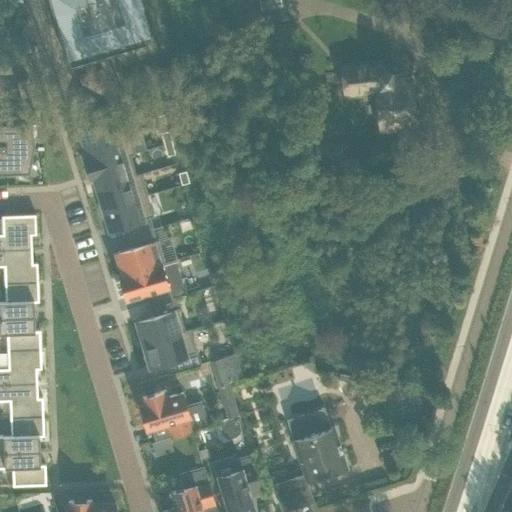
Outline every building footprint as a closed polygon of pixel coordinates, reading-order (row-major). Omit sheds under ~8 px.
[(49,0),(69,66),(84,62),(92,59),(148,43),(135,0),(49,0)] [(403,70),(391,72),(391,70),(382,71),(381,65),(343,69),(345,89),(377,86),(381,126),(414,122),(410,80),(404,80),(403,70)] [(80,76),(84,92),(107,92),(101,69),(80,76)] [(28,79),(16,82),(21,97),(32,94),(28,79)] [(77,124),(84,145),(128,132),(128,131),(123,133),(117,113),(112,113),(77,124)] [(152,117),(154,124),(166,121),(163,113),(152,117)] [(0,122),(0,171),(17,170),(29,169),(30,162),(31,162),(35,137),(32,137),(32,123),(38,122),(38,121),(0,122)] [(162,138),(164,144),(172,142),(168,130),(161,133),(162,138)] [(83,155),(87,167),(134,153),(128,132),(84,145),(86,154),(83,155)] [(416,139),(404,140),(405,150),(417,149),(416,139)] [(167,156),(175,153),(172,142),(164,144),(167,156)] [(93,178),(96,187),(141,173),(140,173),(136,174),(133,164),(130,155),(135,154),(134,153),(87,167),(90,179),(93,178)] [(178,172),(181,184),(189,182),(186,170),(185,170),(178,172)] [(96,187),(102,207),(137,197),(147,194),(141,173),(96,187)] [(126,224),(130,235),(152,229),(148,217),(153,216),(147,194),(137,197),(102,207),(108,229),(126,224)] [(0,233),(0,249),(32,248),(31,234),(36,234),(35,215),(35,214),(1,215),(2,216),(2,233),(0,233)] [(117,266),(119,266),(122,274),(119,275),(120,276),(161,263),(164,262),(158,240),(155,240),(152,229),(130,235),(133,247),(115,252),(116,253),(113,253),(117,266)] [(0,265),(4,266),(4,283),(38,282),(37,262),(32,263),(32,248),(0,249),(0,265)] [(147,292),(150,304),(172,297),(186,293),(176,259),(164,262),(161,263),(120,276),(126,298),(147,292)] [(0,316),(34,315),(34,301),(38,301),(38,282),(4,283),(5,300),(0,300),(0,316)] [(141,339),(142,343),(180,332),(189,329),(189,328),(184,330),(178,308),(175,309),(172,297),(150,304),(153,315),(136,321),(137,326),(135,326),(139,339),(141,339)] [(0,333),(6,333),(7,350),(40,349),(40,329),(35,330),(34,315),(0,316),(0,333)] [(167,361),(170,372),(200,364),(189,329),(180,332),(142,343),(144,348),(142,348),(146,361),(148,361),(149,366),(167,361)] [(0,367),(0,384),(37,383),(36,368),(41,368),(40,349),(7,350),(8,368),(0,367)] [(221,365),(214,367),(219,385),(220,386),(226,384),(226,383),(229,382),(242,378),(235,354),(219,359),(221,365)] [(0,384),(0,400),(9,400),(10,417),(43,416),(42,397),(38,397),(37,383),(0,384)] [(140,405),(147,428),(165,423),(169,434),(165,435),(165,436),(207,424),(200,402),(186,406),(182,392),(167,396),(165,390),(142,397),(144,404),(140,405)] [(282,511),(314,502),(306,480),(347,467),(333,426),(328,427),(321,408),(298,415),(305,435),(292,439),(303,473),(272,484),(281,511),(282,511)] [(0,451),(40,450),(39,435),(44,435),(43,416),(10,417),(11,435),(0,435),(0,451)] [(155,454),(160,453),(157,441),(151,443),(155,454)] [(207,447),(198,449),(200,459),(210,456),(207,447)] [(0,467),(12,467),(13,484),(12,484),(12,485),(46,484),(46,483),(45,464),(40,464),(40,450),(0,451),(0,467)] [(254,511),(248,492),(260,488),(261,492),(262,492),(251,454),(229,461),(232,471),(218,475),(228,511),(254,511)] [(202,511),(201,508),(213,505),(214,509),(215,509),(203,467),(181,474),(185,488),(171,492),(175,506),(171,508),(171,511),(202,511)] [(114,511),(115,502),(91,503),(91,500),(68,501),(68,504),(66,504),(66,511),(114,511)]
